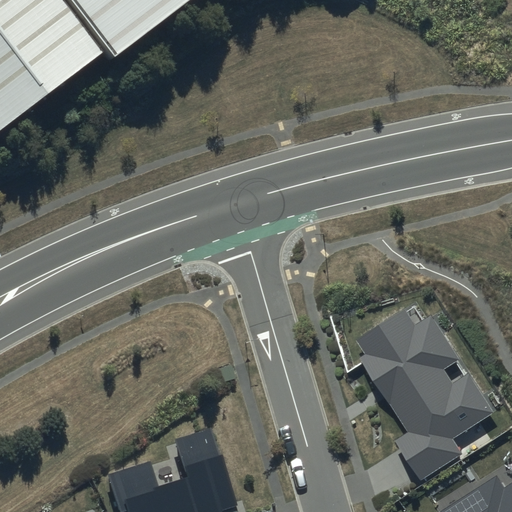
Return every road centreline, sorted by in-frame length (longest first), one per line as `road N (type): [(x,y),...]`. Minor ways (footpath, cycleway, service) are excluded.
road 1 (residential): [(326,511),(234,204)]
road 2 (residential): [(234,204),(511,140)]
road 3 (residential): [(160,228),(0,324)]
road 4 (residential): [(0,284),(93,243),(160,228)]
